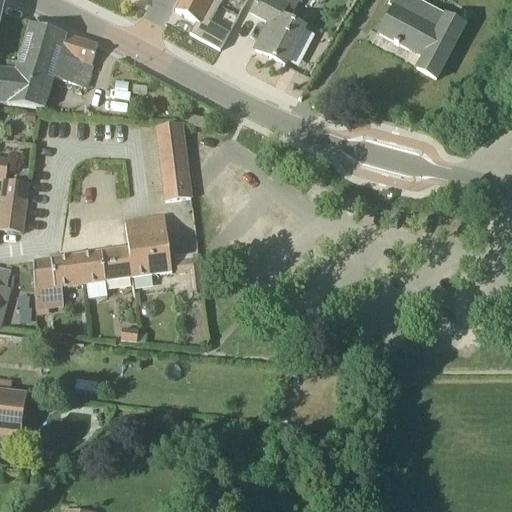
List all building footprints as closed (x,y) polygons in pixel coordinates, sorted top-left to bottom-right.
[(189,37),(219,53),(229,36),(209,25),(219,8),(204,0),(182,0),(175,14),(195,25),(189,37)] [(271,26),(285,0),(258,0),(250,15),(271,26)] [(257,53),(285,68),(303,29),(288,21),(298,0),(285,0),(271,26),(257,53)] [(416,71),(436,82),(464,29),(445,18),(410,0),(398,0),(393,10),(379,36),(394,44),(394,46),(398,48),(399,47),(423,60),(416,71)] [(0,73),(0,25),(1,23),(5,4),(0,2),(0,85),(16,87),(17,84),(18,78),(0,73)] [(49,80),(77,88),(86,90),(97,48),(29,26),(18,78),(17,84),(45,92),(49,80)] [(45,92),(17,84),(16,87),(0,85),(0,106),(44,112),(53,82),(77,88),(49,80),(45,92)] [(36,117),(26,115),(24,125),(35,126),(36,117)] [(157,142),(183,139),(181,127),(156,130),(157,142)] [(159,155),(184,152),(183,139),(157,142),(159,155)] [(161,171),(186,168),(184,152),(159,155),(161,171)] [(0,182),(2,183),(6,183),(9,163),(0,161),(0,182)] [(163,187),(189,184),(187,174),(186,168),(161,171),(163,187)] [(28,186),(6,183),(2,183),(0,196),(0,198),(26,201),(28,186)] [(189,184),(163,187),(165,205),(191,202),(189,184)] [(0,216),(24,219),(26,201),(0,198),(0,216)] [(0,233),(22,236),(24,219),(0,216),(0,233)] [(128,253),(130,281),(172,275),(164,220),(125,225),(128,253)] [(78,288),(130,281),(128,253),(76,260),(78,288)] [(63,290),(78,288),(76,260),(33,265),(37,294),(34,294),(36,314),(64,310),(63,290)] [(187,275),(190,294),(202,293),(198,261),(174,264),(176,277),(187,275)] [(0,306),(0,305),(3,305),(11,274),(0,271),(0,306)] [(121,342),(120,344),(136,345),(137,332),(121,331),(121,342)] [(0,439),(21,442),(28,397),(11,395),(11,392),(0,391),(0,439)]
